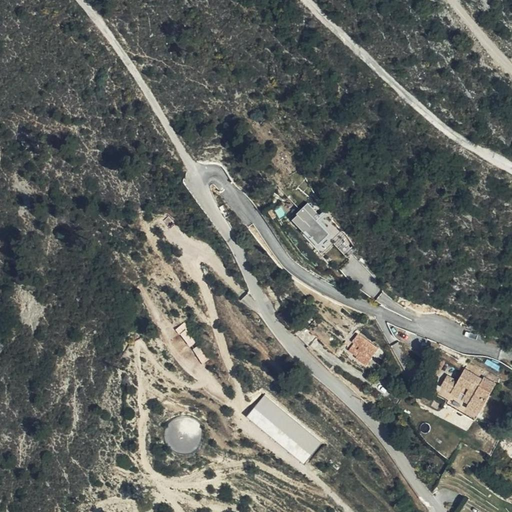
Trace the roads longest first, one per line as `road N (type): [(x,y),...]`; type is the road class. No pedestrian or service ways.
road 1 (track): [(308,0),(441,123),(511,164)]
road 2 (track): [(198,178),(119,41),(85,0)]
